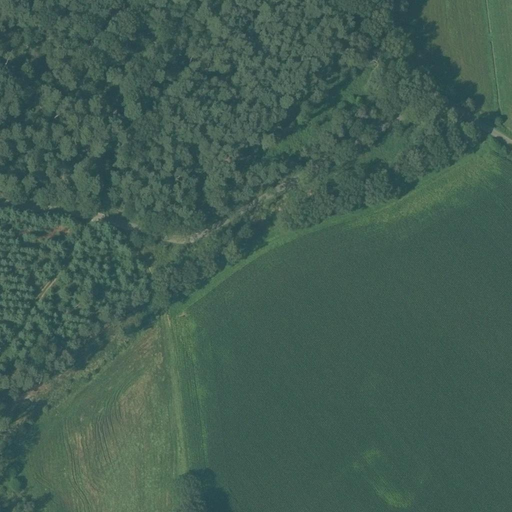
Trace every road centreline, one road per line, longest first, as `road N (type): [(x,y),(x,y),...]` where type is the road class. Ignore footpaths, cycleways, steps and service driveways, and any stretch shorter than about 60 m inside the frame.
road 1 (unclassified): [(437,95),(189,240),(0,203)]
road 2 (unclassified): [(437,95),(314,0)]
